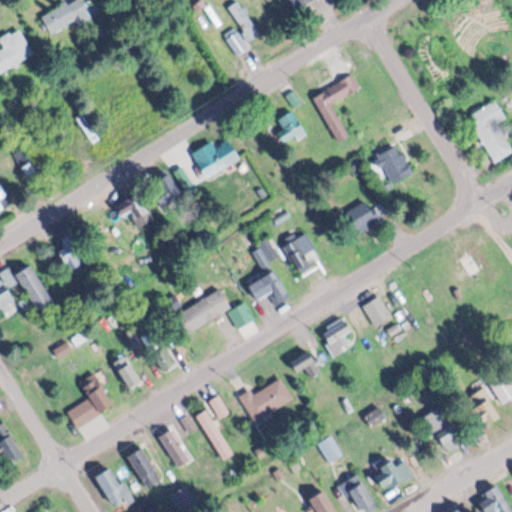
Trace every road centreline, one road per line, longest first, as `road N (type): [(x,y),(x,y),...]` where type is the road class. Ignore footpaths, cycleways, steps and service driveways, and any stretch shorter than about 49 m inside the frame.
road 1 (residential): [(0,507),(401,256)]
road 2 (residential): [(0,245),(398,0)]
road 3 (residential): [(488,201),(371,17)]
road 4 (residential): [(90,511),(0,374)]
